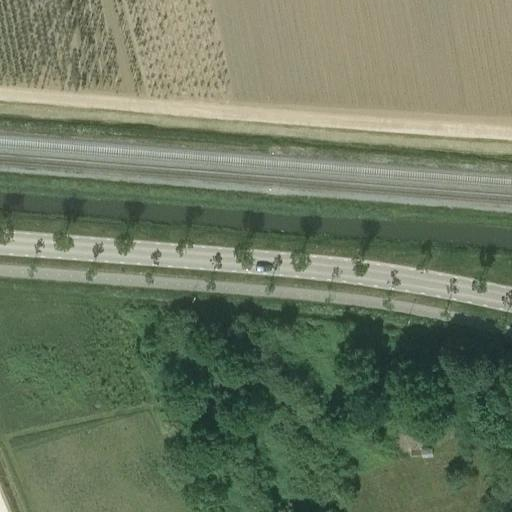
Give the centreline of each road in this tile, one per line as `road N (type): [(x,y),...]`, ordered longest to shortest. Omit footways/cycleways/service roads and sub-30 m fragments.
road 1 (unclassified): [(0,245),(303,268),(511,303)]
road 2 (unknown): [(0,104),(511,145)]
